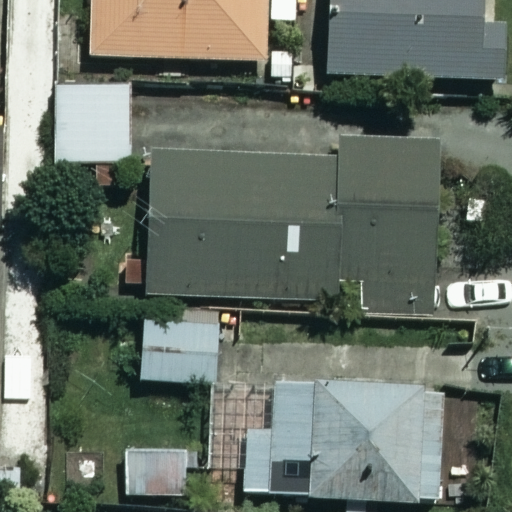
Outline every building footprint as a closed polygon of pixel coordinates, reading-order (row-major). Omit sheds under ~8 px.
[(272,0),(98,0),(99,65),(273,64),(272,0)] [(332,0),(331,83),(492,87),(493,0),(332,0)] [(56,88),(56,167),(134,168),(133,88),(56,88)] [(451,152),(343,146),(342,170),(153,160),(146,299),(442,316),(451,152)] [(220,317),(147,312),(142,383),(215,387),(220,317)] [(446,388),(279,387),(279,437),(255,437),(254,504),(446,505),(446,388)] [(195,454),(125,455),(125,501),(196,500),(195,454)]
